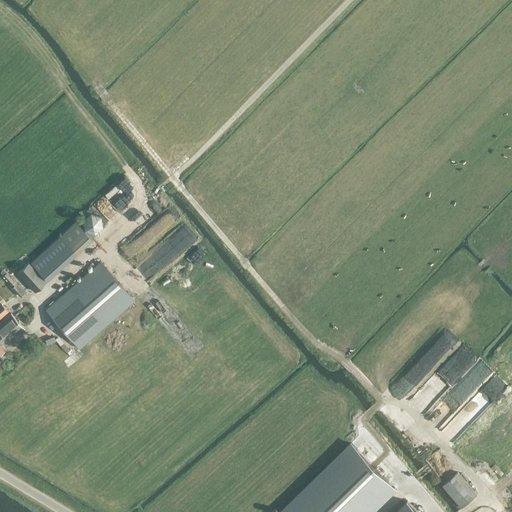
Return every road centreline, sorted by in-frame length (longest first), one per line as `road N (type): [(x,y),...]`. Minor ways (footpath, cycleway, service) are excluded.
road 1 (track): [(171,176),(316,346),(352,368),(381,400),(404,403),(483,495),(511,473)]
road 2 (track): [(143,202),(350,0)]
road 3 (track): [(0,9),(75,99),(53,141)]
road 4 (track): [(436,511),(358,424),(381,400)]
